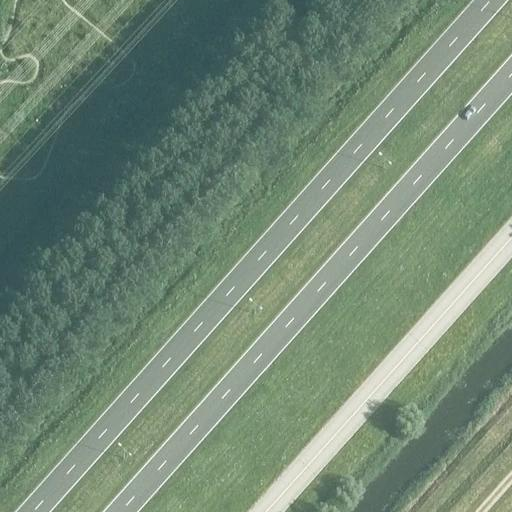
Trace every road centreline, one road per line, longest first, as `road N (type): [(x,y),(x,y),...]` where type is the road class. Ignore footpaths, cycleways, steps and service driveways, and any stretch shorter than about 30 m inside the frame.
road 1 (trunk): [(492,0),(33,511)]
road 2 (trunk): [(120,511),(511,74)]
